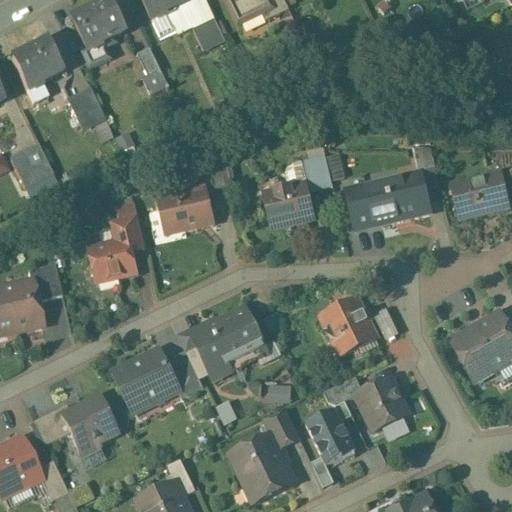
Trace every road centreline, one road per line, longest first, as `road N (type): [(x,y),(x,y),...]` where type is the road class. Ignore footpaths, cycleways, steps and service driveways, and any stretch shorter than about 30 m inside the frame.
road 1 (residential): [(409,293),(405,274),(379,269),(246,278),(0,397)]
road 2 (residential): [(467,451),(424,366),(409,293)]
road 3 (residential): [(467,451),(442,455),(323,511)]
